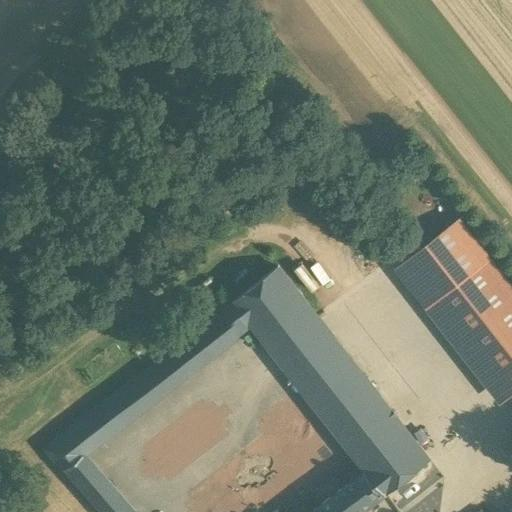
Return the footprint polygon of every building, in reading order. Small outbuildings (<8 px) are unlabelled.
[(511,283),(459,211),(390,261),(493,403),(509,391),(511,394),(511,283)] [(435,460),(334,330),(283,268),(238,303),(256,326),(372,472),(390,495),(435,460)] [(238,303),(48,449),(67,471),(88,455),(95,451),(256,326),(238,303)] [(152,421),(158,429),(176,417),(170,409),(152,421)] [(138,511),(88,455),(67,471),(103,511),(138,511)] [(218,465),(185,503),(194,511),(224,511),(245,489),(218,465)] [(372,472),(328,505),(333,511),(368,511),(390,495),(372,472)] [(390,495),(368,511),(395,511),(401,508),(390,495)]
